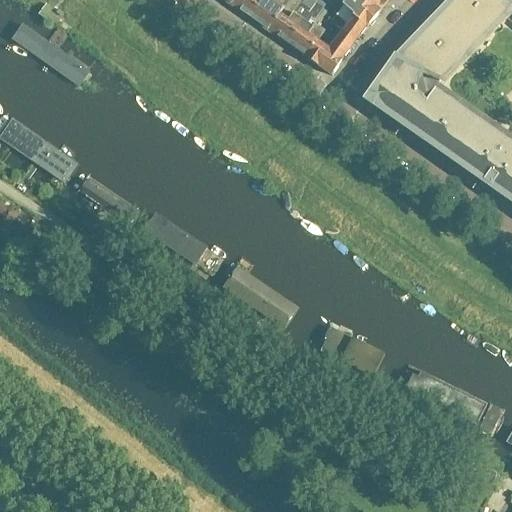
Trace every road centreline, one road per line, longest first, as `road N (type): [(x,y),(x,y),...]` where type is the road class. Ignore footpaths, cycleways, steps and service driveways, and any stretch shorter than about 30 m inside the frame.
road 1 (residential): [(511,226),(336,102)]
road 2 (residential): [(336,102),(183,0)]
road 3 (residential): [(336,102),(424,0)]
